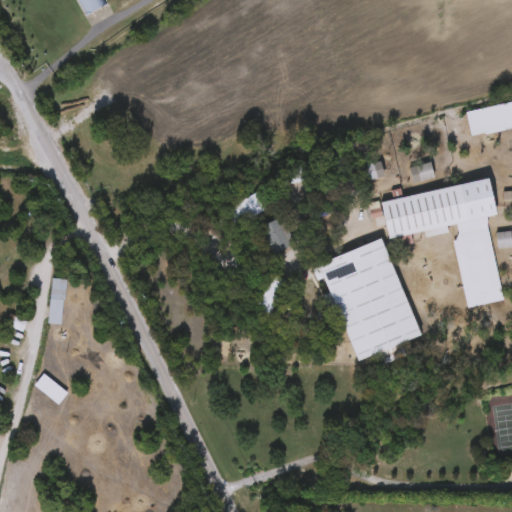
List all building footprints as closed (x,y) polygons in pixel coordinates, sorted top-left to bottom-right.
[(84,15),(75,0),(102,0),(105,4),(84,15)] [(418,182),(414,166),(428,163),(432,179),(418,182)] [(360,183),(356,168),(371,164),(375,179),(360,183)] [(378,201),(458,187),(465,224),(385,239),(378,201)] [(259,227),(282,217),(294,245),(271,255),(259,227)] [(510,248),(495,249),(494,233),(508,232),(510,248)] [(416,337),(353,360),(333,303),(323,306),(320,297),(327,294),(315,263),(381,240),(416,337)] [(66,281),(58,325),(44,323),(53,278),(66,281)] [(25,322),(21,332),(4,325),(8,315),(25,322)]
